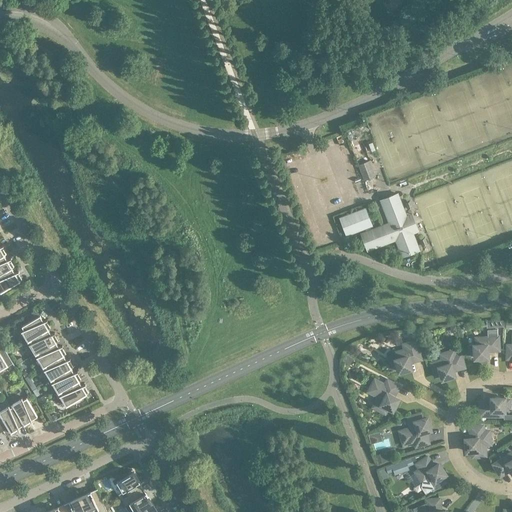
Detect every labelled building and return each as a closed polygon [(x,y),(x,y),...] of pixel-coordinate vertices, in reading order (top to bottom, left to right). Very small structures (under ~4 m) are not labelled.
[(0,256),(0,273),(12,267),(14,266),(11,261),(9,262),(7,260),(11,259),(11,258),(7,260),(4,254),(0,256)] [(0,273),(0,291),(22,279),(19,274),(16,275),(15,273),(19,271),(18,271),(15,272),(12,267),(0,273)] [(28,340),(30,339),(29,339),(48,328),(48,329),(50,327),(47,322),(45,324),(44,321),(47,320),(47,319),(43,321),(40,315),(22,326),(24,329),(21,331),(22,331),(28,340)] [(29,339),(30,339),(31,342),(28,344),(29,344),(30,344),(36,353),(37,352),(55,341),(56,341),(58,340),(55,335),(53,336),(51,334),(55,333),(55,332),(51,334),(48,329),(48,328),(29,339)] [(416,330),(410,332),(412,340),(418,338),(416,330)] [(474,344),(474,346),(469,346),(469,355),(475,354),(475,356),(487,355),(487,350),(498,349),(497,337),(476,338),(477,344),(474,344)] [(37,352),(39,355),(36,356),(36,357),(38,357),(43,366),(45,365),(63,354),(66,353),(63,348),(60,349),(59,347),(63,346),(62,345),(59,347),(56,341),(55,341),(37,352)] [(396,358),(396,360),(391,362),(393,370),(398,368),(399,370),(410,367),(409,361),(420,358),(416,341),(404,344),(405,350),(397,352),(398,358),(396,358)] [(441,354),(443,360),(432,363),(435,375),(441,373),(442,379),(454,375),(452,370),(464,366),(460,355),(454,356),(453,351),(441,354)] [(45,365),(47,368),(44,369),(44,370),(45,369),(51,379),(53,378),(52,378),(71,367),(73,366),(70,361),(68,362),(67,360),(70,358),(66,359),(63,354),(45,365)] [(346,354),(342,360),(351,365),(354,358),(346,354)] [(52,378),(53,378),(54,381),(51,382),(52,383),(53,382),(59,392),(60,391),(78,380),(79,380),(81,379),(78,374),(76,375),(74,373),(78,371),(74,372),(71,367),(52,378)] [(60,391),(62,394),(59,395),(59,396),(60,395),(66,405),(88,392),(86,387),(83,388),(82,386),(85,384),(82,385),(79,380),(78,380),(60,391)] [(374,406),(385,412),(387,407),(392,409),(398,399),(393,396),(398,386),(388,380),(385,385),(375,380),(369,391),(379,396),(374,406)] [(12,404),(13,405),(24,423),(24,424),(25,426),(30,423),(29,421),(31,419),(33,423),(32,419),(37,416),(27,397),(23,399),(22,396),(21,397),(22,398),(12,404)] [(480,415),(501,415),(501,409),(504,409),(504,407),(509,407),(509,399),(504,399),(504,397),(492,397),(492,403),(480,403),(480,415)] [(19,427),(24,424),(24,423),(13,405),(10,407),(9,404),(8,404),(9,406),(0,410),(0,412),(3,418),(7,425),(12,434),(17,431),(16,428),(18,427),(20,431),(20,430),(19,427)] [(408,417),(411,428),(400,431),(404,443),(415,440),(416,445),(428,442),(425,431),(430,429),(427,418),(421,419),(420,414),(408,417)] [(470,427),(471,438),(466,439),(467,451),(472,450),(473,456),(485,455),(484,444),(490,443),(489,431),(483,432),(482,426),(470,427)] [(511,452),(494,463),(500,473),(510,467),(511,470),(511,452)] [(383,453),(375,456),(377,463),(385,461),(383,453)] [(416,472),(422,482),(427,479),(434,488),(444,481),(440,477),(445,474),(438,464),(434,467),(427,457),(417,464),(420,469),(416,472)] [(411,458),(391,465),(394,475),(409,470),(408,466),(413,464),(411,458)] [(118,494),(122,500),(143,487),(134,472),(134,471),(133,472),(132,469),(130,470),(129,471),(128,472),(127,473),(127,474),(126,475),(126,476),(116,482),(122,492),(118,494)] [(128,511),(136,511),(153,503),(152,502),(152,503),(143,487),(122,500),(128,511)] [(80,496),(79,496),(86,511),(93,511),(98,510),(99,511),(104,511),(107,511),(96,489),(80,496)] [(86,511),(79,496),(79,497),(63,504),(67,511),(86,511)] [(440,511),(439,499),(427,500),(428,509),(422,510),(422,511),(445,511),(446,510),(440,511)] [(109,500),(103,503),(107,509),(112,505),(109,500)] [(153,503),(136,511),(157,511),(152,503),(153,503)]
